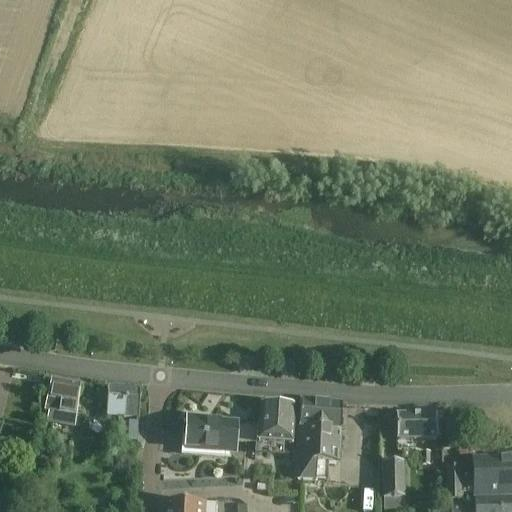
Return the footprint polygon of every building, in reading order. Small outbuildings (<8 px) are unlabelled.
[(46,423),(57,425),(59,415),(76,418),(82,388),(51,381),(45,413),(48,413),(46,423)] [(118,419),(117,448),(135,448),(137,419),(138,419),(140,390),(107,388),(105,418),(118,419)] [(341,405),(299,403),(296,464),(315,465),(339,465),(341,405)] [(245,427),(244,446),(292,449),(292,446),(295,409),(261,407),(259,424),(257,424),(257,427),(245,427)] [(397,443),(436,442),(436,417),(396,418),(397,443)] [(188,420),(187,451),(202,452),(202,454),(235,455),(236,446),(244,446),(245,427),(236,426),(236,425),(209,424),(210,421),(188,420)] [(69,466),(70,449),(57,448),(63,465),(69,466)] [(446,469),(447,500),(460,500),(460,495),(472,494),(472,499),(511,497),(511,458),(471,460),(472,476),(460,477),(459,469),(446,469)] [(380,464),(383,511),(404,511),(403,500),(406,499),(404,463),(380,464)] [(315,465),(296,464),(296,482),(315,482),(315,465)] [(450,506),(451,511),(511,511),(511,499),(474,501),(474,504),(450,506)] [(164,511),(214,511),(215,505),(165,502),(164,511)]
